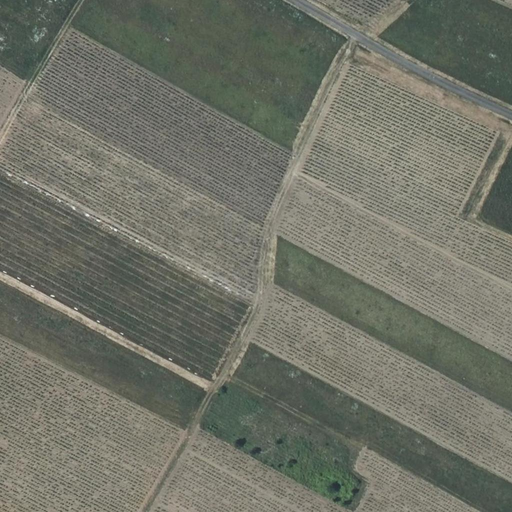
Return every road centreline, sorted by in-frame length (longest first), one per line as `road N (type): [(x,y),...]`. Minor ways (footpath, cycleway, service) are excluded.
road 1 (unclassified): [(511,118),(291,0)]
road 2 (track): [(0,137),(81,0)]
